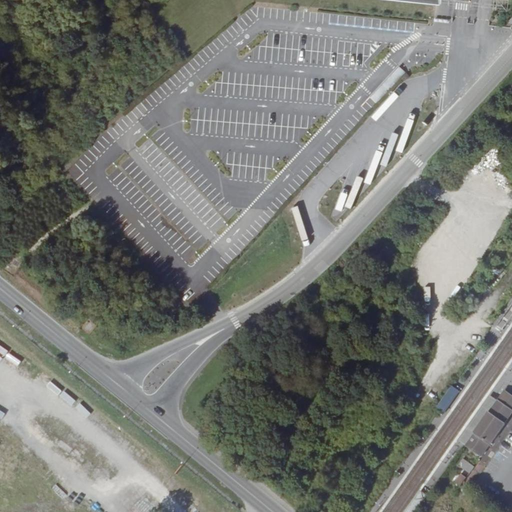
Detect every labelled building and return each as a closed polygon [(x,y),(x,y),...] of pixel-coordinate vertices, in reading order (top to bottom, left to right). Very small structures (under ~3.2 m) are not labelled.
[(463,392),(451,385),(437,406),(448,414),(463,392)] [(475,433),(466,446),(481,457),(490,444),(491,445),(499,433),(505,424),(504,424),(511,412),(511,395),(504,390),(497,401),(492,408),(493,408),(489,413),(488,412),(482,422),(474,433),(475,433)] [(493,398),(491,396),(460,441),(466,446),(475,433),(474,433),(482,422),(488,412),(489,413),(493,408),(492,408),(497,401),(493,398)] [(458,466),(470,474),(474,467),(463,459),(458,466)] [(31,469),(41,475),(44,470),(34,464),(31,469)] [(455,483),(461,486),(467,478),(462,474),(455,483)]
